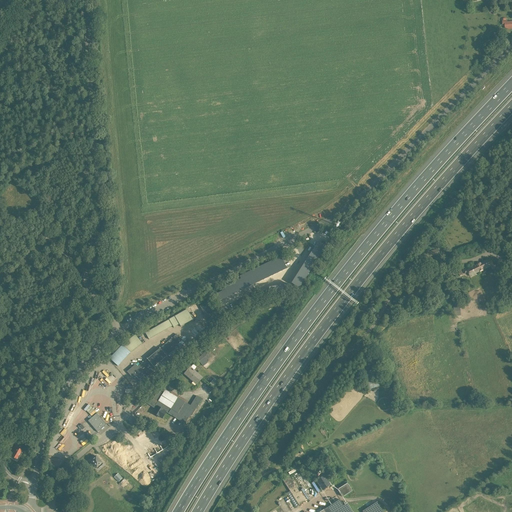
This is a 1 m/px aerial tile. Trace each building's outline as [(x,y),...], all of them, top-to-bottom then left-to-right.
[(502,21),(502,26),(505,26),(505,28),(508,28),(508,29),(511,29),(511,21),(506,22),(506,21),(502,21)] [(318,241),(311,252),(319,257),(326,246),(318,241)] [(311,252),(308,257),(316,262),(319,257),(311,252)] [(281,256),(276,259),(282,271),(287,268),(281,256)] [(308,257),(305,262),(312,267),(316,262),(308,257)] [(468,272),(470,276),(491,266),(493,269),(496,267),(495,265),(493,264),(490,258),(467,270),(466,269),(463,270),(464,274),(468,272)] [(276,259),(271,261),(277,273),(282,271),(276,259)] [(271,261),(267,263),(272,275),(277,273),(271,261)] [(305,262),(301,268),(309,272),(312,267),(305,262)] [(267,263),(262,265),(268,277),(272,275),(267,263)] [(262,265),(257,267),(263,280),(268,277),(262,265)] [(257,267),(253,270),(259,282),(263,280),(257,267)] [(301,268),(298,273),(306,278),(309,272),(301,268)] [(253,270),(248,272),(254,284),(259,282),(253,270)] [(248,272),(244,274),(249,286),(254,284),(248,272)] [(298,273),(295,278),(302,283),(306,278),(298,273)] [(244,274),(239,276),(240,279),(245,288),(249,286),(244,274)] [(295,278),(291,283),(299,288),(302,283),(295,278)] [(240,279),(235,282),(239,291),(245,288),(240,279)] [(235,282),(229,284),(234,294),(239,291),(235,282)] [(229,284),(223,287),(225,290),(228,297),(234,294),(229,284)] [(225,290),(219,292),(222,299),(228,297),(225,290)] [(219,292),(214,295),(217,302),(222,299),(219,292)] [(206,303),(200,306),(207,319),(213,316),(206,303)] [(145,333),(149,339),(172,326),(173,328),(179,324),(180,327),(192,320),(187,309),(145,333)] [(179,347),(184,343),(176,334),(138,367),(136,364),(127,371),(132,377),(133,377),(135,378),(136,377),(139,380),(145,375),(147,377),(157,369),(159,367),(157,364),(161,361),(163,364),(169,359),(167,356),(179,346),(179,347)] [(122,345),(130,353),(142,344),(135,335),(122,345)] [(130,353),(121,345),(108,358),(117,367),(130,353)] [(211,357),(206,352),(198,359),(203,365),(208,362),(207,360),(211,357)] [(361,370),(368,390),(381,385),(373,365),(361,370)] [(184,374),(196,384),(202,378),(190,367),(184,374)] [(150,399),(147,404),(156,409),(154,413),(156,415),(156,416),(158,417),(158,416),(162,418),(166,412),(171,415),(175,418),(185,424),(190,415),(191,416),(202,399),(196,396),(190,405),(166,390),(165,391),(164,390),(163,392),(164,393),(163,394),(160,392),(158,395),(156,394),(152,401),(150,399)] [(87,415),(90,413),(91,414),(96,411),(94,409),(92,411),(88,405),(83,408),(87,415)] [(88,421),(97,432),(106,425),(97,413),(88,421)] [(149,430),(136,437),(152,466),(165,459),(161,451),(168,448),(161,434),(154,438),(149,430)] [(16,459),(17,459),(22,451),(15,447),(12,446),(11,449),(13,451),(10,456),(13,457),(13,458),(15,459),(16,459)] [(134,448),(122,454),(132,474),(144,468),(134,448)] [(97,467),(98,469),(103,464),(102,463),(96,456),(95,455),(91,459),(91,460),(91,461),(94,464),(93,465),(95,467),(96,467),(97,467)] [(118,473),(114,477),(118,482),(122,478),(118,473)] [(316,480),(322,490),(330,485),(324,475),(316,480)] [(290,491),(286,493),(295,507),(305,501),(289,476),(283,480),(290,491)] [(347,483),(346,481),(336,487),(338,489),(347,483)] [(337,489),(342,497),(352,491),(347,483),(338,489),(337,489)] [(319,511),(383,511),(377,502),(362,511),(352,511),(347,503),(343,506),(339,499),(319,511)]
